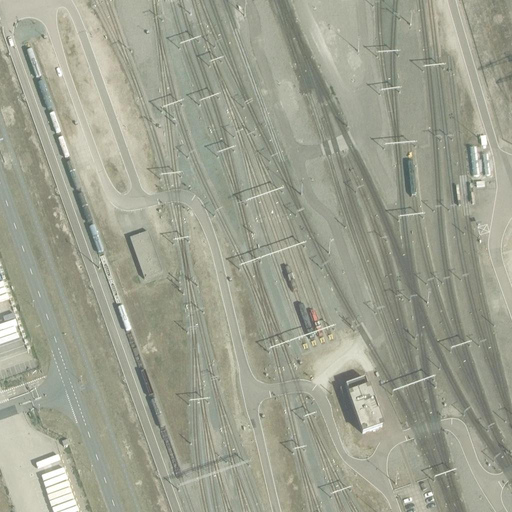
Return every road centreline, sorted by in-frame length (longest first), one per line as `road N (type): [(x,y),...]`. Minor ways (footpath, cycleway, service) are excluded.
road 1 (unclassified): [(71,387),(0,185)]
road 2 (unclassified): [(115,511),(71,387)]
